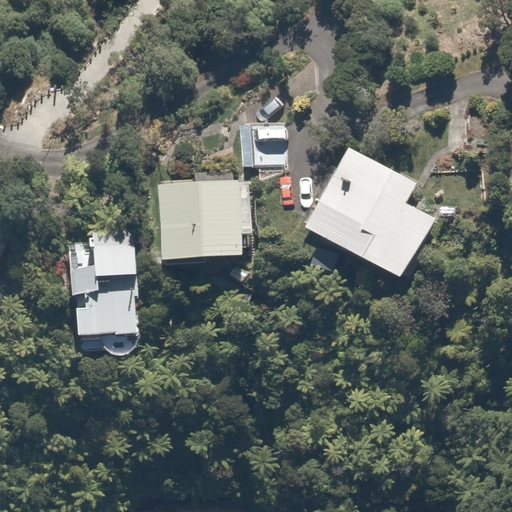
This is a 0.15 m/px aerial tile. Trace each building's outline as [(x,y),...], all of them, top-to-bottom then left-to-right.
[(285,117),(250,120),(253,167),(288,165),(285,117)] [(403,196),(414,174),(347,142),(306,225),(407,275),(438,213),(403,196)] [(233,173),(158,178),(164,257),(238,252),(233,173)] [(0,261),(19,223),(0,214),(0,261)] [(145,219),(65,218),(63,340),(143,341),(145,219)] [(258,511),(258,499),(118,507),(118,511),(258,511)]
